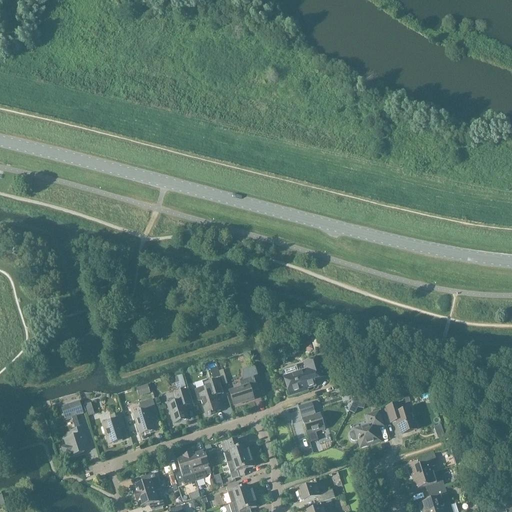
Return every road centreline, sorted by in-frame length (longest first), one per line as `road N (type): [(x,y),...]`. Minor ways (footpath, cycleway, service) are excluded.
road 1 (tertiary): [(0,142),(443,253),(511,262)]
road 2 (residential): [(108,464),(258,417)]
